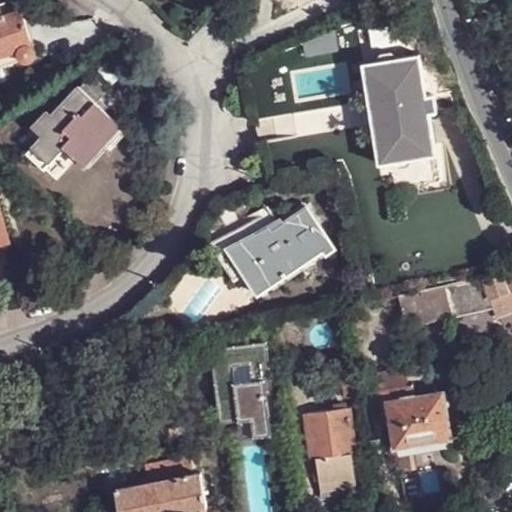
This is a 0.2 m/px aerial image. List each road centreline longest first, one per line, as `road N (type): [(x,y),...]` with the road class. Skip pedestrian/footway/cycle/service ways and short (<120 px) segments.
road 1 (residential): [(0,345),(103,305),(156,260),(183,222),(204,147),(192,70)]
road 2 (residential): [(449,0),(471,79),(511,168)]
